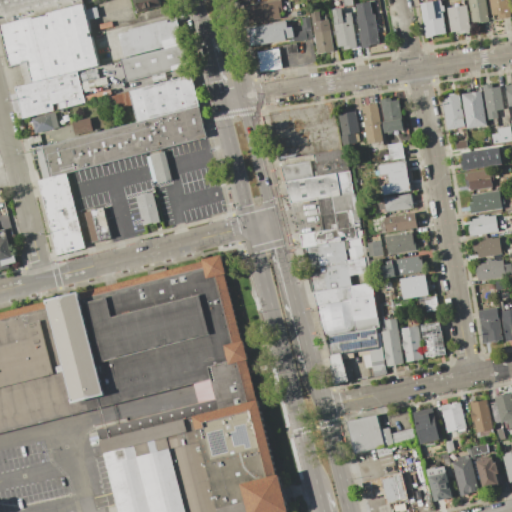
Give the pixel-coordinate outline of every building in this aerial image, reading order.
[(0,0),(81,0),(83,4),(0,25),(0,0)] [(131,0),(135,12),(160,5),(158,0),(131,0)] [(249,23),(248,14),(251,13),(249,5),(274,0),(280,0),(282,11),(279,12),(280,17),(249,23)] [(441,0),(446,33),(426,37),(420,3),(441,0)] [(486,0),(490,21),(472,24),(468,0),(486,0)] [(507,0),(511,17),(498,19),(497,15),(492,16),(489,0),(507,0)] [(353,3),(360,2),(362,11),(355,12),(353,3)] [(77,71),(25,84),(20,64),(10,66),(0,25),(83,4),(85,10),(96,7),(98,18),(88,21),(99,66),(77,71)] [(447,8),(467,4),(472,31),(459,33),(459,31),(451,32),(447,8)] [(357,48),(344,50),(343,46),(338,47),(333,20),(334,20),(332,9),(341,8),(342,14),(351,12),(357,48)] [(334,51),(318,54),(311,12),(319,11),(320,20),(328,19),(334,51)] [(380,44),(369,45),(370,47),(362,48),(357,17),(375,14),(380,44)] [(124,57),(119,34),(129,32),(128,29),(178,17),(184,42),(124,57)] [(310,17),(312,30),(304,31),(301,18),(310,17)] [(286,40),(249,46),(245,27),(257,25),(257,27),(286,22),(287,27),(292,27),(294,37),(286,38),(286,40)] [(287,45),(296,43),(297,52),(288,54),(287,45)] [(121,61),(182,45),(188,67),(127,83),(121,61)] [(279,48),(282,68),(260,71),(257,52),(279,48)] [(22,118),(14,87),(25,84),(77,71),(85,102),(60,109),(58,103),(52,104),(54,110),(22,118)] [(190,76),(198,107),(136,123),(128,92),(190,76)] [(482,85),(492,83),(493,87),(501,86),(505,109),(497,110),(498,118),(489,120),(482,85)] [(114,111),(131,105),(127,91),(109,97),(114,111)] [(487,126),(468,129),(462,94),(481,91),(487,126)] [(465,127),(447,130),(441,97),(449,96),(449,94),(460,92),(465,127)] [(404,130),(385,133),(383,122),(385,121),(381,99),(390,97),(391,100),(399,99),(404,130)] [(385,149),(370,152),(362,106),(377,103),(385,149)] [(198,107),(207,138),(164,149),(66,174),(49,178),(41,148),(136,123),(198,107)] [(356,111),(360,133),(355,133),(357,144),(343,147),(341,135),(342,135),(338,114),(356,111)] [(55,112),(59,127),(35,134),(31,118),(55,112)] [(90,118),(93,130),(74,135),(71,122),(90,118)] [(498,129),(510,127),(511,136),(511,141),(494,144),(492,134),(499,133),(498,129)] [(466,140),(468,148),(456,150),(455,142),(466,140)] [(404,158),(390,160),(387,145),(402,142),(404,158)] [(464,170),(464,169),(462,170),(461,161),(463,160),(461,153),(500,147),(503,164),(464,170)] [(349,171),(317,176),(313,154),(346,149),(349,171)] [(146,158),(164,153),(171,181),(153,186),(146,158)] [(281,165),(309,160),(313,177),(285,181),(281,165)] [(410,191),(384,195),(382,185),(390,184),(388,174),(381,175),(380,165),(405,161),(410,191)] [(493,187),(470,191),(470,187),(467,187),(464,173),(490,169),(491,174),(493,174),(494,182),(492,182),(493,187)] [(285,181),(313,177),(317,176),(349,171),(353,194),(318,199),(291,204),(285,181)] [(37,182),(49,178),(66,174),(85,249),(56,257),(37,182)] [(471,214),(469,203),(473,202),(472,195),(500,190),(501,198),(503,198),(504,204),(502,204),(503,208),(471,214)] [(142,227),(160,222),(152,193),(135,197),(142,227)] [(300,234),(302,247),(306,247),(344,241),(363,238),(355,193),(353,194),(318,199),(323,230),(300,234)] [(413,210),(387,214),(386,209),(380,210),(379,204),(385,203),(384,197),(410,193),(413,210)] [(92,244),(111,239),(103,209),(97,211),(93,198),(81,201),(91,243),(92,244)] [(417,229),(387,234),(384,218),(414,212),(417,229)] [(499,232),(485,234),(485,233),(470,236),(468,226),(470,226),(469,223),(472,222),(472,219),(479,217),(478,215),(485,214),(485,215),(489,215),(489,216),(496,215),(499,232)] [(0,231),(4,230),(10,252),(13,251),(16,261),(0,265),(0,231)] [(416,250),(389,255),(386,236),(413,232),(416,250)] [(502,253),(479,257),(478,251),(474,251),(472,242),(483,240),(483,238),(488,237),(488,238),(493,237),(493,238),(499,238),(502,253)] [(381,240),(384,255),(370,257),(367,243),(381,240)] [(306,247),(309,269),(348,263),(347,260),(344,241),(306,247)] [(364,256),(348,259),(346,248),(362,245),(364,256)] [(118,511),(114,494),(98,430),(198,403),(194,384),(0,434),(0,312),(203,261),(202,259),(222,254),(227,273),(224,274),(241,341),(244,340),(249,359),(246,360),(257,400),(258,400),(277,475),(280,474),(289,511),(118,511)] [(424,271),(386,278),(384,266),(393,264),(392,260),(419,255),(420,259),(422,259),(424,271)] [(368,256),(347,260),(348,263),(350,276),(362,273),(361,267),(370,266),(368,256)] [(511,275),(478,281),(475,264),(486,262),(486,260),(492,259),(492,260),(497,259),(497,261),(503,260),(504,264),(511,263),(511,269),(511,275)] [(309,269),(313,292),(351,286),(350,276),(348,263),(309,269)] [(428,295),(404,298),(401,279),(426,275),(428,295)] [(313,292),(324,336),(329,336),(380,327),(372,282),(351,286),(313,292)] [(434,296),(436,309),(424,311),(423,303),(417,304),(416,299),(434,296)] [(497,307),(503,340),(484,343),(479,311),(497,307)] [(500,311),(511,309),(511,340),(506,342),(500,311)] [(404,363),(387,366),(382,331),(387,330),(385,320),(397,319),(404,363)] [(421,325),(440,322),(445,354),(425,357),(421,325)] [(419,325),(424,359),(407,361),(405,349),(404,349),(402,340),(404,339),(402,328),(419,325)] [(335,384),(348,382),(343,359),(370,354),(374,376),(387,374),(380,327),(329,336),(333,354),(329,355),(335,384)] [(511,393),(511,397),(511,428),(509,429),(507,421),(501,423),(494,397),(511,393)] [(487,399),(494,429),(493,429),(494,435),(478,439),(474,422),(472,422),(470,411),(471,411),(469,403),(487,399)] [(440,405),(451,403),(451,404),(460,402),(466,428),(465,428),(465,430),(458,432),(457,430),(447,432),(440,405)] [(432,407),(439,439),(420,444),(412,412),(432,407)] [(355,454),(375,449),(390,445),(412,439),(410,430),(391,435),(389,427),(380,429),(376,414),(347,422),(355,454)] [(505,439),(499,440),(496,429),(502,428),(505,439)] [(452,440),(454,452),(448,453),(445,442),(452,440)] [(473,447),(486,444),(488,452),(475,455),(473,447)] [(390,445),(392,453),(378,457),(375,449),(390,445)] [(471,459),(478,490),(470,492),(470,493),(460,496),(452,462),(458,461),(457,457),(468,454),(466,449),(473,447),(475,455),(475,458),(471,459)] [(511,451),(511,481),(509,482),(502,454),(511,451)] [(503,484),(483,489),(476,461),(492,457),(494,463),(496,462),(498,473),(500,473),(503,484)] [(453,497),(443,500),(442,499),(434,501),(426,469),(436,467),(436,468),(445,466),(453,497)] [(365,499),(383,495),(385,504),(407,498),(401,472),(361,481),(365,499)]
